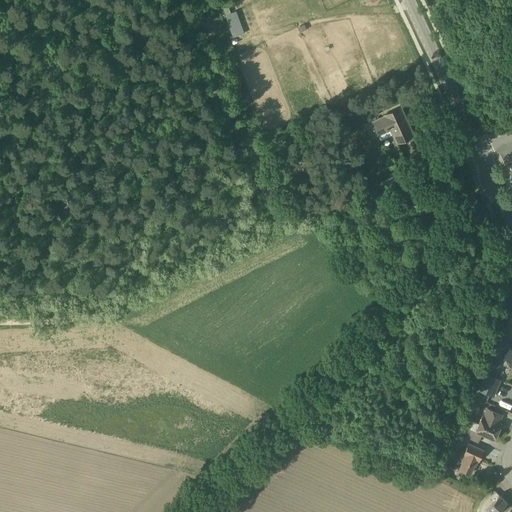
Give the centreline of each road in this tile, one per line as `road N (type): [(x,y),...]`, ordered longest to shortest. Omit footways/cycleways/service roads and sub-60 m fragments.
road 1 (track): [(0,322),(118,312),(465,149)]
road 2 (tertiary): [(186,511),(365,333),(469,190),(491,178)]
road 3 (secondary): [(476,145),(408,0)]
